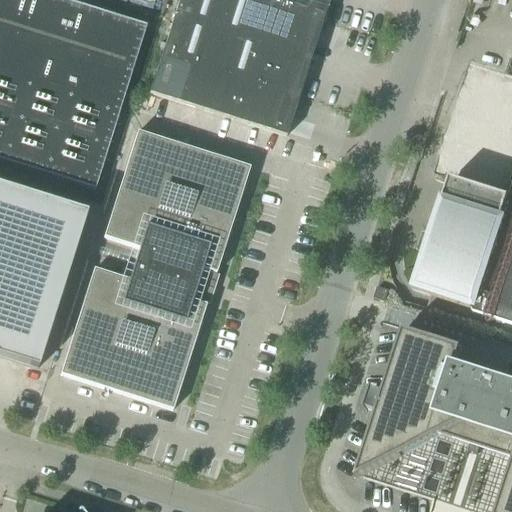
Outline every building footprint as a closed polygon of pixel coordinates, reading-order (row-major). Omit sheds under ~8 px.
[(0,0),(0,163),(94,192),(145,28),(52,0),(0,0)] [(246,0),(179,0),(173,19),(309,62),(315,44),(317,44),(323,24),(246,0)] [(246,0),(323,24),(324,24),(330,3),(328,3),(329,0),(246,0)] [(173,19),(161,57),(299,100),(306,80),(304,79),(309,62),(173,19)] [(299,100),(161,57),(149,96),(285,139),(291,120),(293,121),(299,100)] [(201,272),(215,276),(249,170),(136,135),(103,240),(138,251),(128,283),(93,272),(59,377),(172,413),(205,308),(191,303),(201,272)] [(430,299),(473,312),(473,314),(511,326),(511,191),(509,199),(451,181),(432,238),(427,257),(415,294),(430,299)] [(0,188),(0,358),(38,371),(87,216),(0,188)] [(373,301),(384,304),(385,304),(388,293),(377,289),(373,301)] [(373,391),(372,392),(365,413),(367,413),(367,412),(377,416),(374,426),(357,481),(359,480),(441,438),(469,447),(467,453),(477,456),(479,450),(511,460),(511,467),(497,511),(511,511),(511,389),(456,371),(462,350),(404,332),(384,396),(374,392),(374,391),(373,391)]
